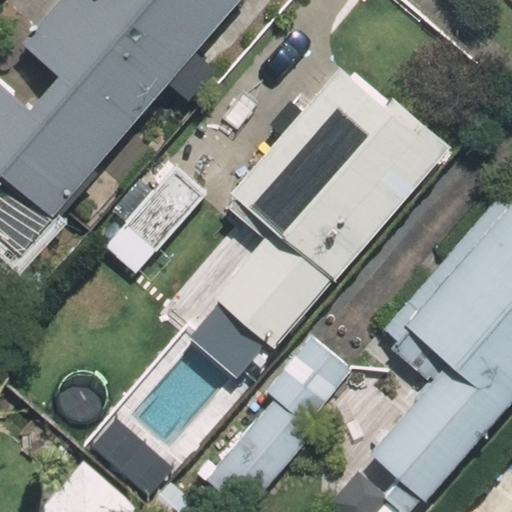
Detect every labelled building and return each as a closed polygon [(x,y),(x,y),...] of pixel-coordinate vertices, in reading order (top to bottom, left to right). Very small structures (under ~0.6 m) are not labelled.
[(0,171),(1,171),(51,214),(235,0),(57,0),(21,42),(60,76),(31,110),(0,83),(0,171)] [(214,299),(275,350),(448,148),(388,97),(382,104),(337,66),(226,195),(271,233),(214,299)] [(176,162),(129,217),(118,208),(97,232),(120,252),(135,235),(154,252),(208,190),(176,162)] [(427,499),(511,400),(511,181),(382,332),(433,376),(369,451),(427,499)] [(274,399),(303,423),(349,369),(310,336),(264,390),(274,399)] [(204,481),(240,511),(249,511),(316,434),(303,423),(274,399),(204,481)] [(37,511),(133,511),(138,507),(83,460),(37,511)] [(364,470),(333,505),(340,511),(372,511),(390,492),(364,470)] [(198,511),(201,510),(171,484),(150,509),(153,511),(198,511)]
